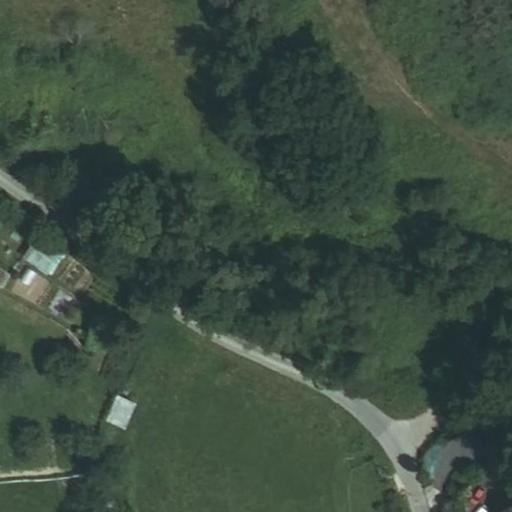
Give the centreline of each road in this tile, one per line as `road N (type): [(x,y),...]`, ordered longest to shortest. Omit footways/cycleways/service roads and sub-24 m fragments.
road 1 (unclassified): [(0,185),(210,335),(393,441),(415,511)]
road 2 (track): [(361,511),(360,482),(393,441),(511,354)]
